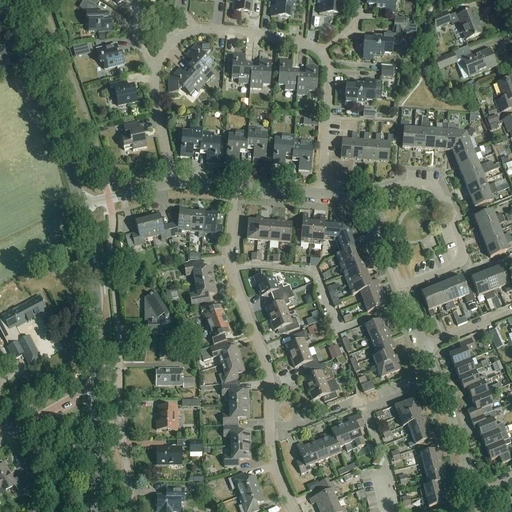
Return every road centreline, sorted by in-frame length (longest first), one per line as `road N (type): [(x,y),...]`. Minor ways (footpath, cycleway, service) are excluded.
road 1 (residential): [(129,511),(108,199)]
road 2 (residential): [(268,428),(265,364),(230,271),(233,188)]
road 3 (residential): [(400,287),(459,262),(443,202),(431,186),(406,184),(360,203)]
road 4 (tertiary): [(79,207),(12,0)]
road 5 (tertiary): [(95,390),(95,285),(79,207)]
road 6 (residential): [(268,428),(375,405),(437,379)]
road 7 (residential): [(321,194),(328,77),(319,53)]
road 8 (residential): [(319,53),(297,43),(191,31)]
road 9 (residential): [(155,70),(134,41),(134,21),(169,10),(182,14),(191,31)]
road 10 (tertiary): [(96,511),(95,390)]
